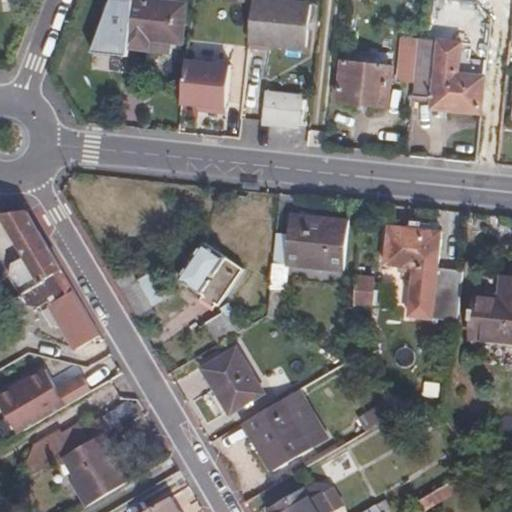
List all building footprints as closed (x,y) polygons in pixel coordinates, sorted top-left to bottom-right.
[(186,7),(132,2),(126,49),(146,52),(147,41),(181,44),(186,7)] [(311,9),(253,2),(248,43),(307,49),(311,9)] [(419,36),(408,35),(407,48),(418,48),(418,42),(419,36)] [(448,103),(447,112),(479,116),(483,81),(458,77),(461,47),(418,42),(418,48),(412,97),(431,100),(448,103)] [(185,108),(231,111),(234,61),(188,58),(185,108)] [(386,107),(390,67),(344,62),(340,102),(386,107)] [(302,103),(268,99),(266,123),(300,127),(302,103)] [(448,103),(431,100),(431,110),(447,112),(448,103)] [(24,302),(65,279),(25,211),(3,213),(0,212),(0,214),(23,256),(10,263),(9,277),(24,302)] [(287,234),(284,262),(343,269),(348,220),(290,213),(287,234)] [(456,321),(463,269),(436,265),(441,229),(389,223),(385,261),(415,265),(408,315),(456,321)] [(287,234),(271,233),(265,286),(280,288),(284,262),(287,234)] [(202,240),(177,277),(199,292),(202,288),(217,300),(240,267),(202,240)] [(511,267),(503,266),(501,286),(511,287),(511,267)] [(132,269),(114,279),(135,315),(153,305),(132,269)] [(373,276),(355,273),(350,315),(366,317),(367,303),(370,303),(373,276)] [(65,279),(24,302),(25,304),(38,307),(49,302),(76,347),(98,334),(65,279)] [(476,282),(475,293),(511,297),(511,287),(501,286),(476,282)] [(280,288),(265,286),(263,314),(276,322),(280,288)] [(511,297),(475,293),(471,327),(511,331),(511,297)] [(232,303),(222,310),(235,331),(245,324),(232,303)] [(235,331),(222,310),(205,321),(217,341),(235,331)] [(234,347),(199,368),(227,414),(260,393),(234,347)] [(0,406),(16,433),(91,389),(74,362),(49,376),(44,368),(0,393),(0,406)] [(281,397),(241,421),(271,470),(310,446),(281,397)] [(125,402),(97,418),(105,430),(132,414),(125,402)] [(80,428),(87,441),(102,432),(105,430),(97,418),(80,428)] [(2,422),(0,422),(0,438),(9,433),(2,422)] [(23,462),(30,475),(61,456),(87,441),(80,428),(78,424),(65,427),(31,446),(23,462)] [(87,441),(61,456),(72,476),(69,479),(85,505),(127,481),(110,455),(114,452),(102,432),(87,441)] [(331,483),(345,476),(344,473),(355,467),(347,454),(323,468),(331,483)] [(303,491),(270,511),(331,511),(323,494),(310,500),(303,491)] [(181,511),(171,495),(143,511),(181,511)]
